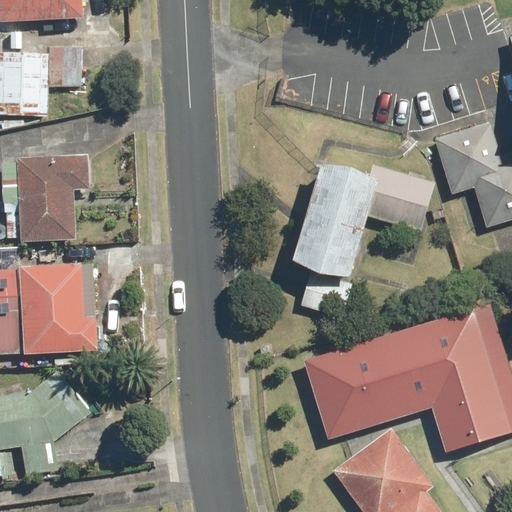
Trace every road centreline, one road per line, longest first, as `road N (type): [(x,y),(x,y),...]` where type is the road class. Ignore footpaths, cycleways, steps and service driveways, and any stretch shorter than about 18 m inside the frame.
road 1 (residential): [(223,511),(185,0)]
road 2 (unknown): [(188,50),(418,68),(493,55)]
